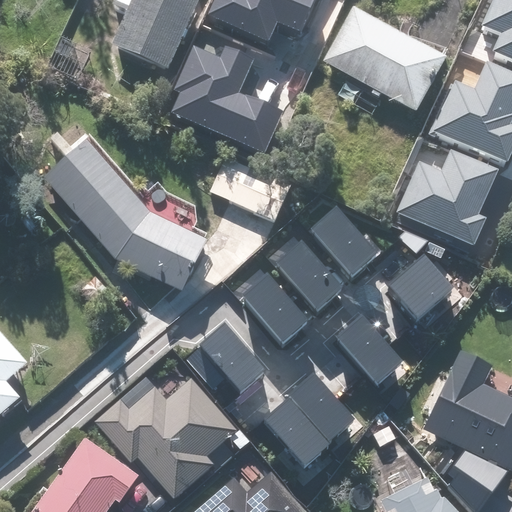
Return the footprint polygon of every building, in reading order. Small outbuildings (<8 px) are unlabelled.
[(115,0),(111,8),(126,15),(111,45),(171,74),(204,5),(193,0),(115,0)] [(215,0),(210,13),(267,39),(275,22),(301,33),(315,0),(215,0)] [(484,59),(511,69),(511,0),(496,0),(484,31),(494,35),(484,59)] [(347,78),(335,99),(374,119),(385,97),(424,117),(453,59),(353,8),(324,66),(347,78)] [(181,92),(172,111),(263,153),(282,111),(237,90),(251,59),(226,47),(220,60),(193,48),(174,89),(181,92)] [(511,128),(508,127),(511,115),(511,82),(487,73),(475,102),(451,92),(433,138),(508,167),(511,155),(511,128)] [(94,146),(50,185),(117,261),(187,301),(216,249),(153,214),(94,146)] [(495,172),(449,156),(443,175),(413,165),(392,225),(467,252),(495,172)] [(294,188),(228,158),(211,196),(277,226),(294,188)] [(331,206),(306,228),(354,280),(378,258),(331,206)] [(296,242),(272,264),(320,316),(344,294),(296,242)] [(421,256),(387,290),(418,321),(451,288),(421,256)] [(263,273),(238,295),(286,347),(310,325),(263,273)] [(360,311),(332,333),(374,386),(402,364),(360,311)] [(197,347),(237,396),(265,373),(225,324),(197,347)] [(0,425),(26,402),(12,385),(34,365),(0,326),(0,425)] [(511,470),(511,396),(486,385),(494,366),(464,353),(428,436),(460,450),(444,480),(478,509),(508,468),(511,470)] [(139,461),(178,504),(218,468),(210,460),(239,434),(191,380),(168,401),(146,376),(95,422),(134,466),(139,461)] [(310,376),(287,397),(328,444),(351,423),(310,376)] [(301,467),(328,444),(287,397),(260,420),(301,467)] [(124,509),(144,480),(85,440),(36,511),(116,511),(120,506),(124,509)] [(306,511),(273,473),(247,495),(234,480),(196,511),(306,511)] [(458,511),(441,494),(434,480),(380,505),(383,511),(458,511)]
